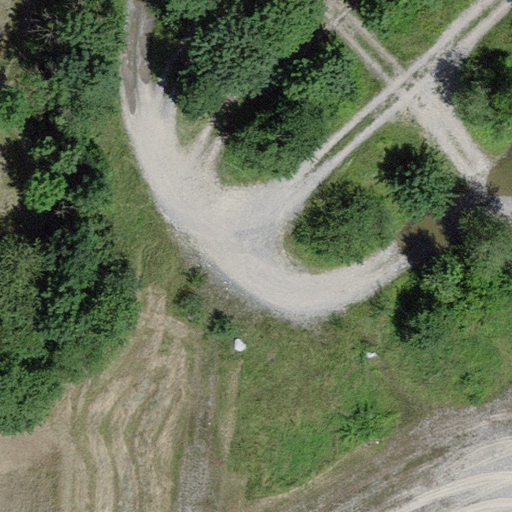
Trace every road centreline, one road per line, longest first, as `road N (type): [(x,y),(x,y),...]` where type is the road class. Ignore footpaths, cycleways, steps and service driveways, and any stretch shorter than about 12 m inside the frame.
road 1 (track): [(411,413),(366,343),(332,313),(214,257),(496,0)]
road 2 (track): [(147,0),(134,61),(139,106),(152,148),(214,257),(198,511)]
road 3 (track): [(321,0),(511,198)]
road 4 (track): [(342,0),(238,99),(180,193)]
road 5 (track): [(332,313),(511,169)]
road 6 (track): [(227,0),(175,78),(152,148)]
